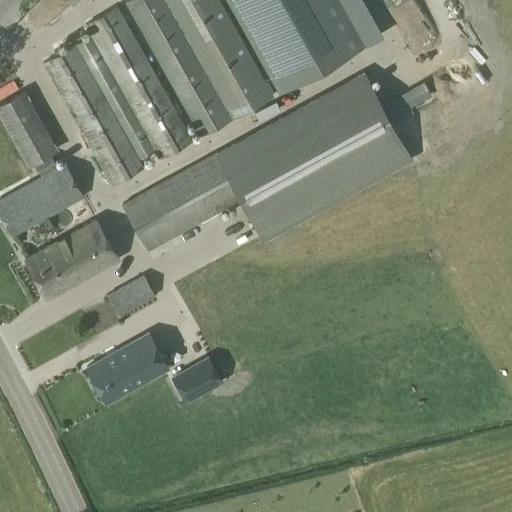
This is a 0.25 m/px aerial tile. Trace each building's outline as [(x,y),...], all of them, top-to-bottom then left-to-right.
[(217,0),(127,0),(124,2),(199,135),(271,95),(217,0)] [(361,45),(335,0),(223,0),(275,92),(361,45)] [(66,6),(49,12),(56,31),(73,24),(66,6)] [(90,36),(42,63),(110,185),(142,167),(137,159),(154,150),(159,158),(190,140),(115,7),(84,25),(90,36)] [(365,71),(216,153),(241,199),(264,242),(413,160),(394,125),(383,105),(365,71)] [(422,84),(383,105),(394,125),(409,118),(405,111),(430,99),(422,84)] [(24,90),(0,103),(0,119),(26,167),(57,151),(24,90)] [(216,153),(121,205),(146,250),(241,199),(216,153)] [(63,163),(0,198),(0,214),(12,236),(82,197),(63,163)] [(93,219),(24,259),(46,298),(116,258),(93,219)] [(142,274),(106,295),(118,317),(154,297),(142,274)] [(146,333),(86,368),(106,402),(166,368),(146,333)] [(206,357),(171,376),(185,401),(220,381),(206,357)]
